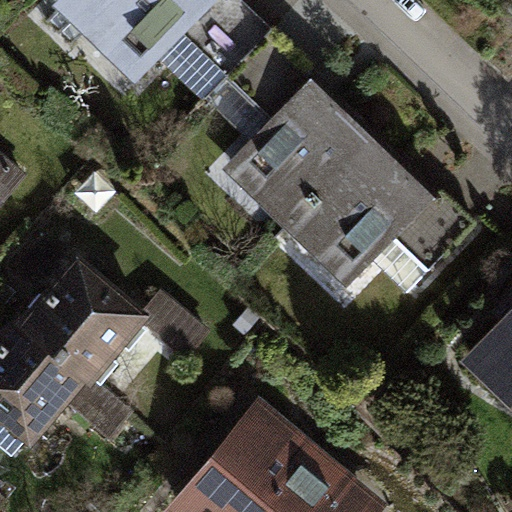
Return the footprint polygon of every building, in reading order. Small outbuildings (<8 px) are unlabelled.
[(238,0),(60,0),(52,9),(134,87),(184,36),(226,77),(270,31),(238,0)] [(270,31),(226,77),(271,120),(221,173),(285,235),(381,137),(270,31)] [(381,137),(285,235),(347,294),(396,244),(427,274),(474,226),(381,137)] [(0,206),(23,179),(0,159),(0,206)] [(74,256),(0,343),(0,410),(38,442),(69,406),(111,441),(134,414),(99,384),(146,329),(186,363),(211,334),(162,293),(144,315),(74,256)] [(511,312),(467,360),(511,403),(511,312)] [(257,397),(166,503),(175,511),(378,511),(384,505),(257,397)]
